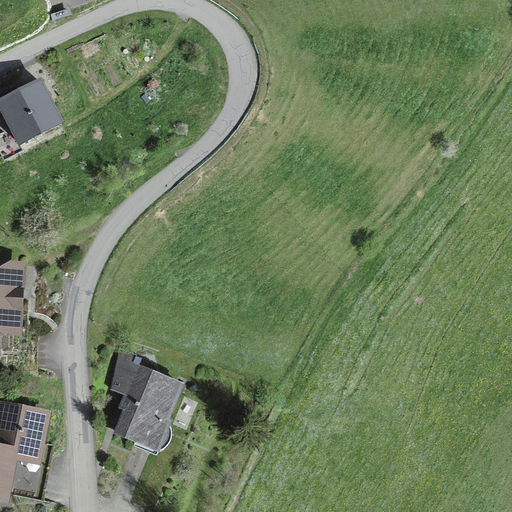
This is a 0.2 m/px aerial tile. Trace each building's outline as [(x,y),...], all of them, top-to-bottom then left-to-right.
[(0,105),(20,144),(61,123),(40,82),(0,101),(0,105)] [(0,326),(14,327),(17,270),(0,269),(0,326)] [(37,371),(38,336),(6,335),(4,370),(37,371)] [(117,433),(153,448),(181,385),(144,369),(147,361),(144,359),(145,358),(127,350),(111,390),(127,396),(126,399),(130,401),(117,433)] [(0,449),(13,453),(36,458),(45,415),(0,406),(0,449)] [(0,493),(5,494),(13,453),(0,449),(0,493)]
